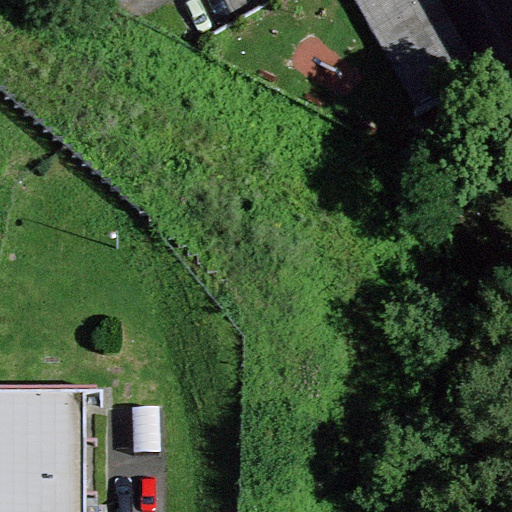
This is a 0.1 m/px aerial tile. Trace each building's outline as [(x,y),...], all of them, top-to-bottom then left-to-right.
[(370,0),(360,6),(375,32),(430,1),(429,0),(370,0)] [(375,32),(390,58),(445,27),(430,1),(375,32)] [(445,27),(390,58),(405,84),(460,53),(445,27)] [(460,53),(405,84),(420,110),(415,113),(416,115),(484,77),(483,75),(474,80),(460,53)] [(84,511),(86,400),(0,399),(0,511),(84,511)]
